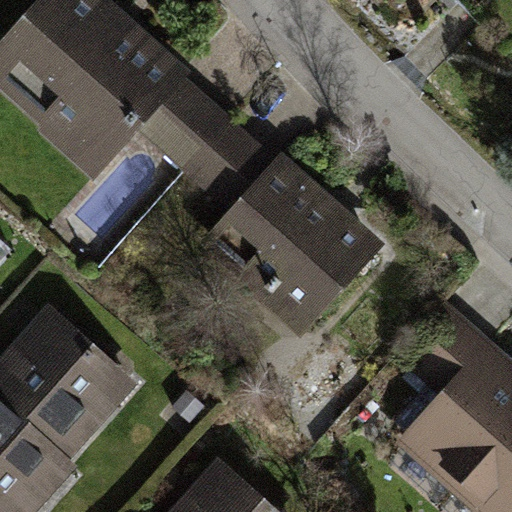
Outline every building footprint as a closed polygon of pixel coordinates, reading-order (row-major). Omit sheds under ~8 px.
[(113,0),(37,0),(0,40),(0,89),(94,175),(137,129),(181,168),(229,114),(182,75),(188,68),(113,0)] [(229,114),(181,168),(227,209),(199,240),(299,330),(375,245),(229,114)] [(511,511),(511,362),(444,301),(394,355),(438,393),(393,441),(475,511),(511,511)] [(47,307),(0,359),(0,511),(34,511),(71,471),(62,463),(133,384),(47,307)] [(276,511),(218,457),(166,511),(276,511)]
